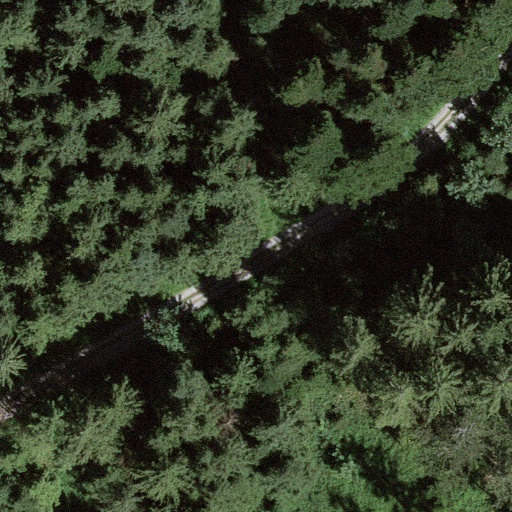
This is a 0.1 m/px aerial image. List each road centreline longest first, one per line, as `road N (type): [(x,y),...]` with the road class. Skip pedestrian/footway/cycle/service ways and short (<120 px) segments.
road 1 (track): [(511,33),(448,110),(339,212),(0,407)]
road 2 (track): [(250,0),(280,245)]
